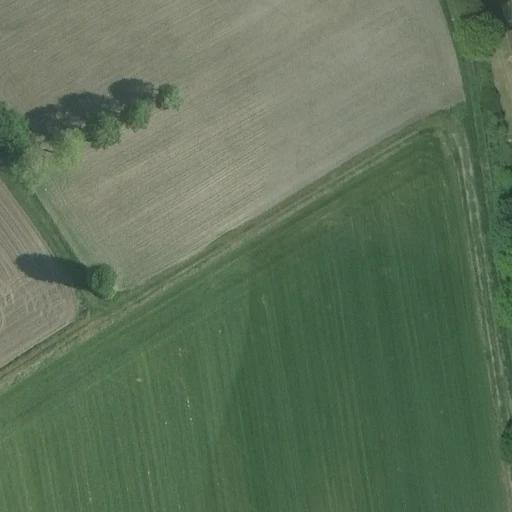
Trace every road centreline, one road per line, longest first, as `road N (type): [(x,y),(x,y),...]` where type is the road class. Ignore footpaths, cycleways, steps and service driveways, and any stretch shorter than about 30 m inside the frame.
road 1 (track): [(0,164),(110,310),(413,126),(436,122),(456,131),(511,458)]
road 2 (track): [(0,380),(110,310)]
